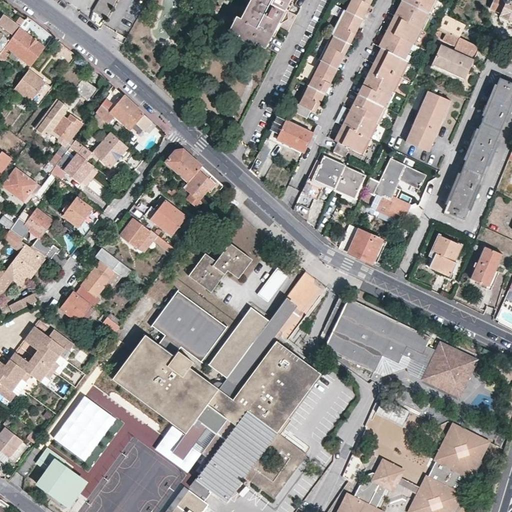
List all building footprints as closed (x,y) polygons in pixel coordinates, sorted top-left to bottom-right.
[(98,0),(93,10),(105,18),(115,0),(98,0)] [(249,0),(248,2),(240,17),(240,18),(235,16),(232,21),(236,24),(232,33),(238,36),(237,38),(254,46),(255,43),(265,48),(271,36),(275,38),(278,31),(275,30),(279,22),(278,21),(284,9),(288,1),(292,3),(293,0),(249,0)] [(339,16),(291,111),(306,118),(364,0),(346,0),(342,9),(339,16)] [(404,60),(433,0),(402,0),(378,48),(382,49),(331,149),(342,155),(346,147),(360,154),(407,61),(404,60)] [(511,19),(511,2),(507,0),(506,0),(492,0),(488,9),(499,13),(499,14),(511,19)] [(342,9),(332,4),(328,11),(339,16),(342,9)] [(459,13),(444,7),(442,13),(455,20),(459,13)] [(442,13),(436,26),(458,37),(464,25),(455,20),(442,13)] [(0,52),(5,46),(19,27),(12,22),(3,16),(0,20),(0,52)] [(228,30),(232,33),(236,24),(232,21),(228,30)] [(478,47),(467,42),(458,37),(436,26),(433,34),(454,45),(452,51),(439,45),(431,62),(464,78),(479,48),(478,47)] [(31,65),(44,46),(19,27),(5,46),(31,65)] [(471,34),(467,42),(478,47),(482,39),(471,34)] [(76,55),(62,44),(51,59),(65,69),(76,55)] [(18,89),(39,104),(52,86),(29,69),(8,97),(10,99),(18,89)] [(461,222),(511,99),(511,80),(499,75),(494,87),(468,150),(446,202),(441,213),(461,222)] [(427,151),(450,100),(427,90),(404,141),(427,151)] [(144,129),(152,120),(148,117),(143,112),(124,94),(110,109),(129,126),(135,120),(144,129)] [(111,102),(106,97),(96,112),(100,116),(107,122),(113,116),(106,109),(111,102)] [(71,120),(63,114),(68,107),(57,98),(35,128),(46,136),(51,130),(53,132),(56,130),(61,133),(58,137),(58,141),(69,147),(74,141),(71,138),(83,122),(74,116),(71,120)] [(100,116),(96,112),(91,117),(96,121),(100,116)] [(312,133),(277,115),(270,130),(272,131),(278,134),(277,139),(303,152),(312,133)] [(107,122),(100,116),(96,121),(95,123),(103,128),(107,122)] [(110,167),(127,148),(108,131),(105,134),(107,136),(93,151),(110,167)] [(275,142),(277,139),(278,134),(272,131),(268,139),(275,142)] [(92,153),(82,145),(75,139),(74,141),(69,147),(81,156),(86,161),(90,156),(96,161),(98,158),(92,153)] [(65,153),(63,156),(56,165),(51,172),(60,179),(65,172),(79,183),(92,166),(86,161),(81,156),(69,147),(67,150),(74,156),(72,159),(65,153)] [(202,167),(183,149),(175,150),(170,157),(166,162),(188,182),(199,170),(202,167)] [(0,171),(11,158),(1,150),(0,150),(0,171)] [(138,166),(143,160),(129,150),(122,159),(136,169),(138,166)] [(57,151),(50,161),(56,165),(63,156),(57,151)] [(319,161),(315,159),(300,192),(316,199),(320,190),(322,191),(325,185),(333,189),(344,165),(344,164),(322,154),(319,161)] [(374,209),(401,222),(408,206),(389,197),(397,179),(417,188),(423,175),(389,159),(373,192),(381,196),(374,209)] [(364,175),(344,165),(333,189),(332,190),(344,195),(342,200),(351,204),(364,175)] [(91,167),(82,179),(87,182),(96,171),(91,167)] [(34,195),(40,187),(16,169),(3,185),(27,203),(30,200),(34,195)] [(199,170),(188,182),(184,187),(191,194),(187,199),(196,208),(201,202),(199,199),(207,190),(210,192),(215,186),(199,170)] [(373,192),(377,179),(369,177),(365,190),(373,192)] [(178,190),(173,187),(170,191),(166,187),(164,190),(173,196),(173,197),(178,190)] [(78,226),(92,208),(74,194),(71,198),(73,199),(62,214),(78,226)] [(40,199),(34,195),(30,200),(35,204),(40,199)] [(171,235),(186,216),(164,199),(156,210),(149,219),(171,235)] [(233,211),(223,202),(218,209),(227,218),(233,211)] [(363,212),(366,206),(358,202),(355,209),(363,212)] [(149,219),(156,210),(151,206),(144,215),(149,219)] [(50,260),(61,268),(70,257),(60,250),(64,246),(57,241),(52,248),(47,244),(46,243),(42,237),(53,221),(37,209),(24,227),(15,221),(13,222),(9,228),(23,239),(30,229),(39,236),(32,246),(45,256),(50,260)] [(0,221),(9,228),(13,222),(4,215),(0,219),(0,221)] [(176,249),(157,234),(155,235),(133,219),(120,235),(136,248),(146,234),(152,239),(172,254),(176,249)] [(381,239),(348,225),(337,248),(371,263),(381,239)] [(29,248),(21,241),(23,239),(9,228),(5,233),(0,240),(0,248),(1,250),(3,251),(9,242),(22,252),(5,273),(0,268),(0,270),(12,280),(13,279),(16,281),(22,273),(29,279),(44,260),(44,259),(45,256),(32,246),(31,245),(29,248)] [(146,234),(136,248),(142,252),(152,239),(146,234)] [(452,261),(460,245),(437,235),(430,252),(433,253),(428,266),(449,276),(455,263),(452,261)] [(371,263),(375,265),(385,241),(381,239),(371,263)] [(107,240),(101,247),(112,256),(117,248),(107,240)] [(235,277),(249,259),(227,243),(213,261),(204,254),(187,276),(209,292),(225,270),(235,277)] [(487,287),(502,255),(483,246),(469,278),(487,287)] [(127,276),(131,270),(112,256),(101,247),(94,256),(100,260),(102,262),(92,276),(89,274),(81,285),(96,297),(105,285),(115,272),(121,276),(122,277),(127,276)] [(92,276),(102,262),(100,260),(89,274),(92,276)] [(285,274),(274,266),(255,293),(257,294),(265,301),(285,274)] [(0,270),(0,295),(12,280),(0,270)] [(111,289),(121,276),(115,272),(105,285),(111,289)] [(23,287),(29,279),(22,273),(16,281),(23,287)] [(93,306),(98,299),(96,297),(81,285),(76,293),(93,306)] [(274,433),(317,374),(274,343),(233,399),(229,396),(224,393),(224,391),(225,390),(225,388),(224,386),(223,384),(221,383),(219,382),(217,382),(216,382),(214,382),(213,383),(212,384),(188,367),(191,362),(176,351),(179,346),(200,361),(226,326),(177,290),(152,325),(164,334),(158,343),(145,334),(112,379),(184,432),(190,422),(195,426),(198,422),(222,440),(208,459),(193,480),(199,484),(222,501),(240,476),(270,499),(303,454),(274,433)] [(86,311),(90,306),(72,292),(60,308),(78,321),(82,316),(86,320),(90,314),(86,311)] [(30,295),(19,300),(20,300),(9,306),(13,314),(23,308),(34,303),(36,302),(34,298),(32,294),(30,295)] [(120,307),(124,300),(116,294),(111,301),(120,307)] [(229,396),(296,305),(285,297),(268,320),(226,378),(221,383),(223,384),(224,386),(225,388),(225,390),(224,391),(224,393),(229,396)] [(431,339),(348,299),(323,349),(374,374),(382,357),(398,365),(406,348),(415,352),(432,360),(423,379),(460,397),(478,361),(440,343),(436,351),(427,346),(431,339)] [(249,307),(208,363),(207,364),(226,378),(268,320),(249,306),(249,307)] [(120,326),(107,317),(102,323),(111,330),(109,332),(113,335),(120,326)] [(74,344),(53,329),(48,336),(35,326),(29,333),(59,355),(64,348),(68,351),(74,344)] [(59,355),(29,333),(24,340),(37,350),(32,356),(53,371),(59,364),(55,361),(59,355)] [(415,352),(406,348),(398,365),(394,373),(407,368),(415,352)] [(53,371),(32,356),(28,362),(15,352),(10,359),(30,374),(40,381),(44,375),(48,378),(53,371)] [(415,352),(407,368),(410,374),(423,379),(432,360),(415,352)] [(394,373),(398,365),(382,357),(374,374),(383,378),(394,373)] [(30,374),(10,359),(9,358),(5,364),(0,360),(0,371),(16,384),(21,378),(25,381),(30,374)] [(16,384),(0,371),(0,394),(10,402),(16,394),(11,391),(16,384)] [(22,389),(16,384),(11,391),(16,394),(17,395),(22,389)] [(184,432),(179,438),(184,441),(195,426),(190,422),(184,432)] [(195,426),(184,441),(190,446),(208,459),(222,440),(198,422),(195,426)] [(0,459),(3,462),(8,457),(10,454),(15,459),(26,445),(8,431),(5,428),(3,430),(0,433),(0,459)] [(439,497),(430,500),(418,494),(413,503),(413,511),(453,511),(459,502),(456,491),(463,489),(467,482),(464,474),(474,472),(486,451),(484,439),(477,435),(464,429),(451,431),(445,442),(458,449),(459,458),(453,469),(445,485),(439,497)] [(179,438),(169,452),(180,460),(190,446),(184,441),(179,438)] [(453,469),(459,458),(458,449),(445,442),(435,460),(437,461),(450,467),(453,469)] [(77,493),(74,475),(61,466),(64,462),(46,448),(34,463),(46,471),(36,485),(66,507),(75,495),(77,493)] [(397,483),(418,494),(423,485),(402,474),(405,468),(385,457),(378,470),(381,472),(381,482),(388,486),(394,489),(397,483)] [(437,461),(428,476),(442,483),(450,467),(437,461)] [(368,505),(381,482),(381,472),(378,470),(372,467),(371,469),(365,480),(362,479),(352,497),(351,497),(341,499),(334,511),(376,511),(375,509),(368,505)] [(442,483),(445,485),(453,469),(450,467),(442,483)] [(77,493),(84,483),(74,475),(77,493)] [(418,494),(430,500),(439,497),(445,485),(442,483),(428,476),(423,485),(418,494)] [(375,509),(388,486),(381,482),(368,505),(375,509)] [(167,511),(182,492),(178,489),(160,511),(167,511)] [(182,492),(167,511),(198,511),(202,507),(182,492)] [(0,511),(4,511),(8,506),(7,505),(0,499),(0,511)]
